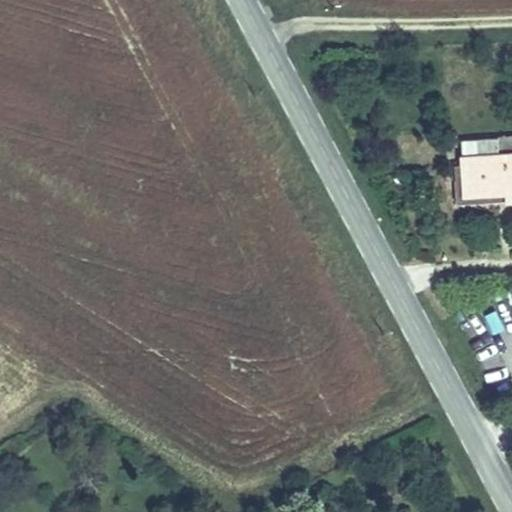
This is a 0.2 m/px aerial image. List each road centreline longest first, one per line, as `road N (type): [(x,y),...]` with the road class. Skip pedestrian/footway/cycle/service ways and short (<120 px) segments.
road 1 (secondary): [(240,0),(511,508)]
road 2 (unknown): [(251,22),(511,9)]
